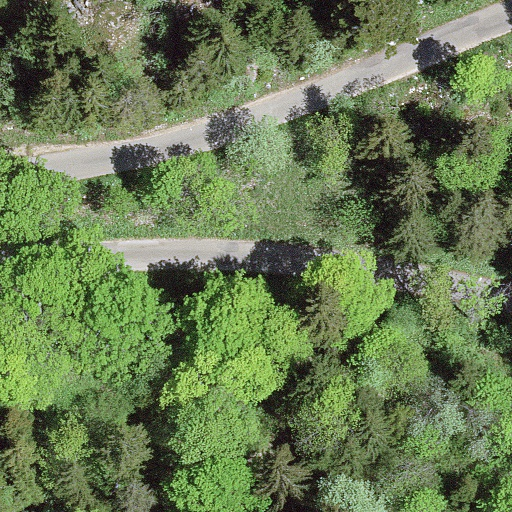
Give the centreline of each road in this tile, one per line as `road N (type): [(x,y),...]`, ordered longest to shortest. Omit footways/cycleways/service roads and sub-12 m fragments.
road 1 (unclassified): [(511,15),(214,133),(0,183)]
road 2 (unclassified): [(0,244),(331,269),(511,303)]
